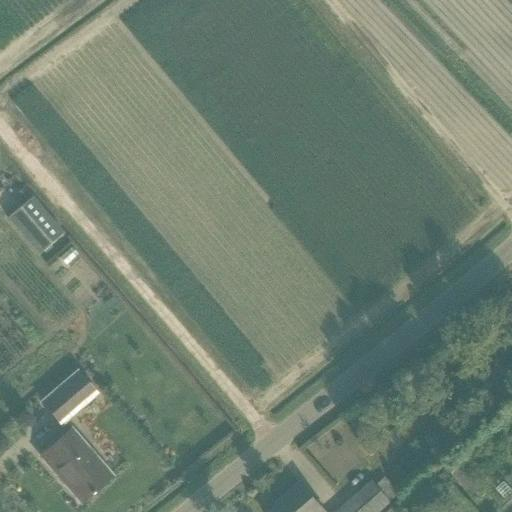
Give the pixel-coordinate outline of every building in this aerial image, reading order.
[(37,255),(62,233),(31,197),(6,218),(37,255)] [(62,424),(96,393),(78,372),(43,403),(62,424)] [(110,476),(71,431),(41,457),(58,477),(61,475),(68,483),(65,485),(80,502),(89,494),(90,496),(94,492),(94,490),(110,476)] [(402,455),(412,448),(405,437),(394,444),(402,455)] [(409,495),(420,507),(436,494),(425,481),(409,495)] [(337,511),(379,511),(390,503),(372,482),(337,511)] [(324,511),(300,484),(285,497),(288,500),(273,511),(324,511)]
